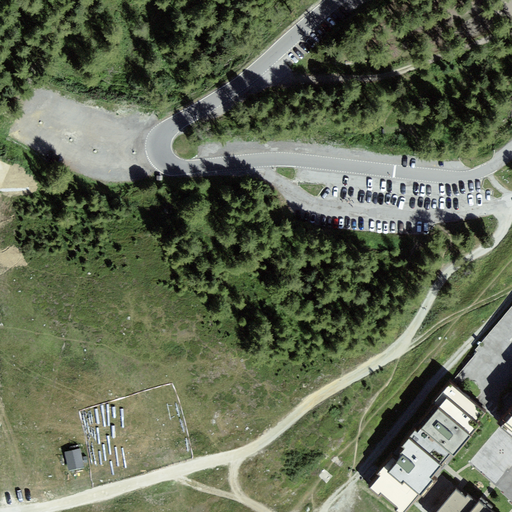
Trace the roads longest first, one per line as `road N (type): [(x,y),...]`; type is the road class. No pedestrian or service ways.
road 1 (track): [(163,477),(248,453),(317,399),(403,349),(451,271),(498,243),(505,214),(490,206)]
road 2 (tertiary): [(254,161),(177,166),(162,158),(159,137),(238,84),(335,0)]
road 3 (track): [(511,292),(337,511)]
road 4 (track): [(27,511),(163,477)]
